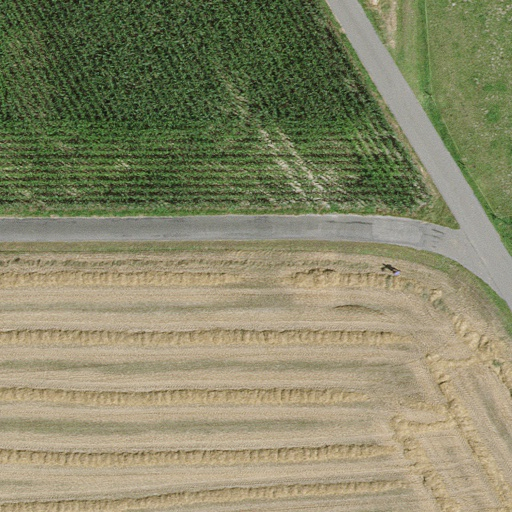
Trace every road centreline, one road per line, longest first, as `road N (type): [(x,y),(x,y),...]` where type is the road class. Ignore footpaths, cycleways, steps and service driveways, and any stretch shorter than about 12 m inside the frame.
road 1 (track): [(0,238),(480,240)]
road 2 (unclassified): [(511,290),(346,0)]
